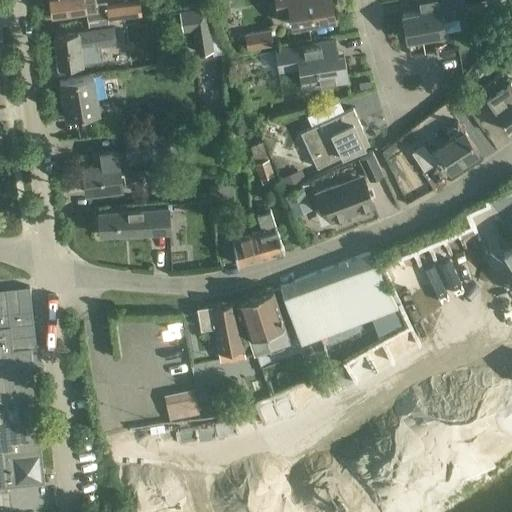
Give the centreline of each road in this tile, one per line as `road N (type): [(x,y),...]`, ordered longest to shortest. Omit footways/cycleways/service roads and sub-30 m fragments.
road 1 (unclassified): [(49,267),(185,287),(269,271),(442,203),(511,154)]
road 2 (residential): [(49,267),(14,0)]
road 3 (unclassified): [(74,511),(49,267)]
road 4 (residential): [(385,63),(402,112),(430,93),(433,78),(413,63)]
